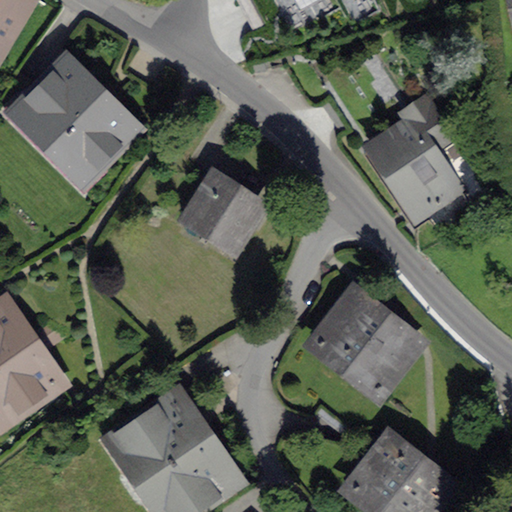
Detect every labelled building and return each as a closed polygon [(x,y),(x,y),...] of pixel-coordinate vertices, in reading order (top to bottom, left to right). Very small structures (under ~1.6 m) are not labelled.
[(0,0),(0,44),(26,2),(22,0),(0,0)] [(368,0),(348,0),(358,17),(373,9),(368,0)] [(19,111),(85,177),(132,130),(66,64),(19,111)] [(412,124),(375,148),(418,213),(456,189),(431,150),(451,137),(427,100),(406,114),(412,124)] [(190,218),(233,246),(258,207),(215,179),(208,191),(203,187),(196,197),(201,201),(190,218)] [(317,344),(378,392),(416,343),(355,295),(317,344)] [(0,413),(4,420),(56,384),(3,308),(0,309),(0,413)] [(176,399),(116,440),(165,511),(187,511),(233,481),(176,399)] [(403,454),(388,443),(352,488),(382,511),(428,511),(450,485),(406,451),(403,454)]
